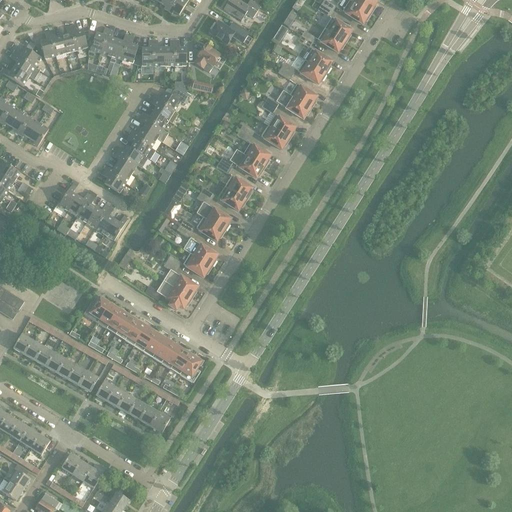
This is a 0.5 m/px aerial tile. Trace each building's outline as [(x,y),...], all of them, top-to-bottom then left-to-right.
[(163,0),(161,5),(166,8),(164,10),(168,13),(176,0),(163,0)] [(189,0),(176,0),(168,13),(172,16),(174,13),(179,17),(189,0)] [(260,8),(250,1),(246,6),(237,0),(230,0),(224,10),(241,22),(250,8),(257,13),(260,8)] [(345,0),(349,2),(350,2),(371,15),(375,8),(374,8),(377,3),(371,0),(345,0)] [(333,13),(336,8),(325,1),(321,6),(333,13)] [(371,15),(350,2),(349,2),(342,13),(363,26),(365,21),(367,22),(371,15)] [(333,13),(321,6),(318,11),(329,18),(333,13)] [(287,19),(284,25),(289,28),(293,22),(287,19)] [(346,44),(351,37),(349,36),(352,32),(332,19),(325,30),(346,44)] [(248,35),(232,25),(229,30),(218,23),(210,35),(227,45),(232,37),(243,44),(248,35)] [(87,49),(83,32),(76,33),(74,25),(70,27),(76,52),(87,49)] [(76,52),(70,27),(65,28),(67,36),(61,37),(66,55),(76,52)] [(89,32),(89,49),(91,50),(90,52),(101,55),(109,31),(105,29),(102,37),(96,35),(89,32)] [(346,44),(325,30),(317,41),(338,54),(341,50),(342,51),(346,44)] [(61,37),(55,39),(53,31),(49,32),(55,57),(66,55),(61,37)] [(117,41),(111,39),(113,32),(109,31),(101,55),(111,58),(117,41)] [(55,57),(49,32),(44,34),(46,41),(40,43),(44,60),(55,57)] [(313,45),(316,40),(305,33),(301,38),(313,45)] [(130,37),(125,36),(122,43),(117,41),(111,58),(121,62),(130,37)] [(138,48),(132,46),(134,39),(130,37),(121,62),(132,65),(138,48)] [(304,47),(298,58),(305,62),(326,75),(331,69),(329,68),(332,63),(312,51),(310,49),(313,45),(301,38),(298,43),(304,47)] [(153,68),(153,42),(148,42),(148,50),(142,50),(142,68),(153,68)] [(164,50),(158,50),(158,42),(153,42),(153,68),(164,68),(164,50)] [(174,68),(174,42),(170,42),(170,50),(164,50),(164,68),(174,68)] [(186,68),(186,50),(179,50),(179,42),(174,42),(174,68),(186,68)] [(220,56),(205,46),(197,57),(198,58),(194,64),(203,70),(207,64),(212,67),(220,56)] [(41,60),(26,50),(22,56),(15,51),(13,55),(35,69),(41,60)] [(35,69),(13,55),(10,59),(17,64),(14,68),(29,78),(35,69)] [(326,75),(305,62),(298,73),(318,86),(321,82),(322,82),(326,75)] [(293,77),(296,71),(285,64),(282,69),(293,77)] [(29,78),(14,68),(10,74),(4,70),(1,74),(23,88),(29,78)] [(293,77),(282,69),(278,75),(289,82),(293,77)] [(116,80),(118,74),(112,72),(110,78),(116,80)] [(311,110),(316,103),(314,103),(317,98),(297,85),(290,96),(283,92),(311,110)] [(179,104),(182,106),(188,97),(181,93),(174,92),(170,98),(165,95),(161,100),(154,96),(152,100),(178,116),(179,116),(174,113),(179,104)] [(311,110),(283,92),(276,103),(268,98),(265,103),(276,110),(279,106),(303,121),(306,116),(307,117),(311,110)] [(178,116),(152,100),(149,104),(156,108),(153,113),(168,122),(173,125),(178,116)] [(11,107),(2,101),(0,104),(0,124),(0,125),(11,107)] [(276,110),(265,103),(262,108),(273,115),(276,110)] [(21,113),(11,107),(0,125),(5,127),(6,125),(11,128),(21,113)] [(30,119),(21,113),(11,128),(16,132),(15,134),(19,136),(30,119)] [(168,122),(153,113),(150,118),(143,114),(140,118),(162,132),(168,122)] [(290,141),(294,134),(293,133),(295,129),(275,116),(268,127),(290,141)] [(162,132),(140,118),(138,122),(144,126),(141,131),(156,141),(162,132)] [(39,125),(30,119),(19,136),(23,139),(24,137),(29,140),(39,125)] [(197,119),(193,123),(198,128),(202,124),(197,119)] [(48,131),(39,125),(29,140),(34,143),(33,145),(37,148),(48,131)] [(251,139),(255,133),(243,126),(240,132),(251,139)] [(290,141),(268,127),(261,138),(281,151),(284,147),(285,148),(290,141)] [(156,141),(141,131),(138,137),(131,132),(129,136),(155,153),(156,152),(151,149),(156,141)] [(251,139),(240,132),(237,137),(248,144),(251,139)] [(155,153),(129,136),(126,140),(133,144),(130,149),(130,150),(142,158),(144,159),(145,159),(150,162),(155,153)] [(265,169),(269,162),(268,162),(271,157),(250,144),(243,155),(237,151),(236,151),(265,169)] [(130,149),(127,148),(124,154),(117,149),(114,153),(137,167),(142,158),(130,150),(130,149)] [(265,169),(236,151),(230,162),(223,158),(220,163),(231,170),(234,166),(256,180),(259,175),(260,176),(265,169)] [(137,167),(114,153),(112,157),(119,161),(116,166),(131,176),(137,167)] [(19,174),(2,163),(0,166),(0,167),(2,169),(0,172),(0,174),(14,183),(19,174)] [(231,170),(220,163),(217,169),(228,176),(231,170)] [(131,176),(116,166),(112,172),(105,167),(103,171),(125,185),(131,176)] [(163,176),(169,179),(171,176),(161,170),(159,173),(163,176)] [(125,185),(103,171),(100,175),(107,180),(104,185),(119,195),(125,185)] [(14,183),(0,174),(0,187),(8,193),(14,183)] [(247,202),(251,195),(250,194),(252,190),(232,177),(225,188),(247,202)] [(77,198),(72,195),(77,188),(72,185),(58,207),(68,213),(77,198)] [(247,202),(225,188),(218,200),(238,212),(241,208),(242,209),(247,202)] [(211,202),(215,197),(204,190),(200,195),(211,202)] [(77,219),(91,197),(87,194),(82,201),(77,198),(68,213),(77,219)] [(211,202),(200,195),(197,200),(203,204),(197,215),(225,233),(229,226),(228,225),(231,221),(208,207),(211,202)] [(95,209),(90,206),(95,199),(91,197),(77,219),(86,225),(95,209)] [(95,230),(109,208),(105,206),(100,213),(95,209),(86,225),(95,230)] [(104,236),(114,221),(109,218),(113,211),(109,208),(95,230),(104,236)] [(225,233),(197,215),(196,215),(203,219),(196,230),(217,243),(219,239),(221,239),(225,233)] [(127,220),(123,218),(119,224),(114,221),(104,236),(114,242),(127,220)] [(191,234),(195,228),(184,221),(180,227),(191,234)] [(191,234),(180,227),(177,232),(188,239),(191,234)] [(212,269),(216,262),(215,261),(218,257),(190,240),(183,251),(212,269)] [(212,269),(183,251),(190,255),(183,266),(203,279),(206,275),(208,275),(212,269)] [(126,256),(119,267),(124,271),(131,260),(126,256)] [(178,270),(182,264),(170,257),(167,263),(178,270)] [(178,270),(167,263),(164,268),(170,272),(163,282),(192,300),(196,293),(195,292),(198,288),(175,274),(178,270)] [(192,300),(163,282),(157,292),(150,287),(145,294),(158,302),(162,297),(172,303),(169,307),(176,312),(179,308),(184,311),(186,306),(188,307),(192,300)] [(0,312),(13,321),(25,303),(0,287),(0,312)] [(110,304),(106,301),(105,302),(100,299),(95,307),(91,304),(84,316),(97,325),(110,304)] [(120,310),(110,304),(97,325),(107,330),(120,310)] [(129,315),(120,310),(107,330),(116,336),(129,315)] [(138,321),(129,315),(116,336),(125,342),(138,321)] [(43,325),(32,319),(29,323),(40,329),(43,325)] [(147,327),(138,321),(125,342),(134,348),(147,327)] [(54,331),(43,325),(40,329),(51,336),(54,331)] [(156,333),(147,327),(134,348),(143,353),(156,333)] [(65,338),(54,331),(51,336),(62,342),(65,338)] [(69,336),(78,341),(80,337),(72,332),(69,336)] [(165,339),(156,333),(143,353),(152,359),(165,339)] [(33,343),(22,336),(14,350),(25,357),(33,343)] [(76,344),(65,338),(62,342),(73,348),(76,344)] [(174,344),(165,339),(152,359),(161,365),(174,344)] [(44,349),(33,343),(25,357),(36,363),(44,349)] [(87,350),(76,344),(73,348),(84,354),(87,350)] [(183,350),(174,344),(161,365),(170,371),(183,350)] [(55,355),(44,349),(36,363),(47,369),(55,355)] [(97,356),(87,350),(84,354),(95,360),(97,356)] [(193,356),(183,350),(170,371),(180,376),(193,356)] [(66,361),(55,355),(47,369),(58,375),(66,361)] [(95,360),(106,367),(109,363),(97,356),(95,360)] [(193,385),(201,373),(196,371),(199,366),(201,367),(203,363),(193,356),(180,376),(193,385)] [(77,367),(66,361),(58,375),(69,381),(77,367)] [(125,372),(114,365),(111,370),(123,376),(125,372)] [(88,374),(77,367),(69,381),(80,388),(88,374)] [(136,378),(125,372),(123,376),(134,382),(136,378)] [(99,380),(88,374),(80,388),(91,394),(99,380)] [(147,384),(136,378),(134,382),(145,388),(147,384)] [(115,389),(104,383),(96,397),(107,403),(115,389)] [(158,391),(147,384),(145,388),(156,395),(158,391)] [(173,390),(165,386),(163,390),(171,394),(173,390)] [(126,395),(115,389),(107,403),(118,410),(126,395)] [(171,394),(178,398),(181,394),(173,390),(171,394)] [(169,397),(158,391),(156,395),(167,401),(169,397)] [(137,402),(126,395),(118,410),(129,416),(137,402)] [(169,397),(167,401),(178,407),(180,403),(169,397)] [(148,408),(137,402),(129,416),(140,422),(148,408)] [(159,414),(148,408),(140,422),(151,428),(159,414)] [(0,428),(8,416),(0,410),(0,428)] [(170,421),(159,414),(151,428),(162,435),(170,421)] [(19,423),(8,416),(0,428),(0,430),(10,437),(19,423)] [(29,430),(19,423),(10,437),(21,443),(29,430)] [(40,436),(29,430),(21,443),(31,450),(40,436)] [(51,443),(40,436),(31,450),(42,457),(51,443)] [(13,455),(3,448),(0,452),(11,459),(13,455)] [(24,462),(13,455),(11,459),(22,465),(24,462)] [(81,463),(70,456),(62,469),(73,476),(81,463)] [(22,465),(33,472),(35,468),(24,462),(22,465)] [(92,469),(81,463),(73,476),(84,483),(92,469)] [(103,476),(92,469),(84,483),(94,489),(103,476)] [(31,480),(17,472),(10,483),(24,491),(31,480)] [(24,491),(10,483),(3,494),(17,502),(24,491)] [(63,492),(52,485),(50,488),(61,495),(63,492)] [(74,498),(63,492),(61,495),(71,502),(74,498)] [(122,511),(129,502),(117,494),(110,504),(121,511),(122,511)] [(53,511),(59,503),(46,495),(36,510),(39,511),(38,511),(53,511)] [(71,502),(82,509),(84,505),(74,498),(71,502)] [(78,511),(62,502),(57,510),(60,511),(78,511)]
